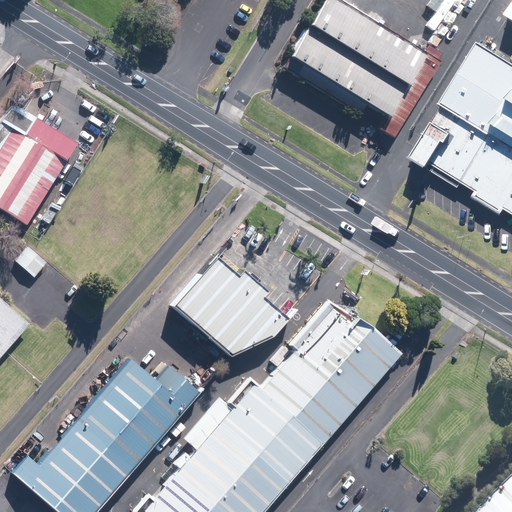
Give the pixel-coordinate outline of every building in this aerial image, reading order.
[(434,58),(338,0),(321,0),(286,59),(393,124),(434,58)] [(511,66),(480,47),(411,160),(511,221),(511,66)] [(79,150),(14,110),(0,132),(0,212),(28,230),(79,150)] [(46,263),(26,246),(15,259),(35,276),(46,263)] [(284,321),(212,257),(168,306),(225,353),(272,337),(284,321)] [(262,511),(391,365),(323,306),(142,511),(262,511)] [(0,359),(23,333),(0,312),(0,359)] [(97,511),(187,411),(127,359),(15,487),(43,511),(97,511)] [(511,511),(511,488),(487,511),(511,511)]
